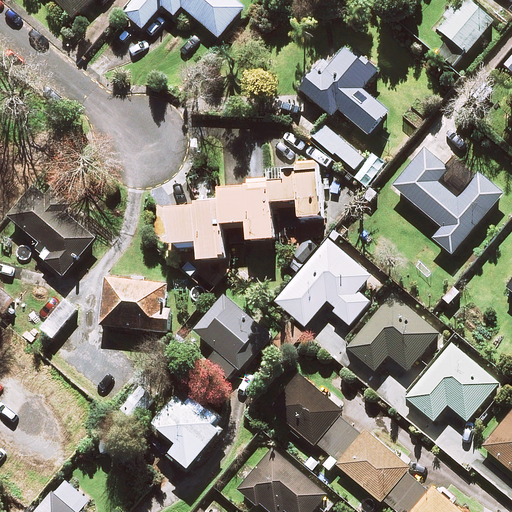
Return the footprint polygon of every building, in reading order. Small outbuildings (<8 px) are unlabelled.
[(94,0),(54,0),(73,20),(94,0)] [(138,0),(125,16),(143,31),(163,8),(175,18),(183,9),(219,40),(244,10),(232,0),(138,0)] [(493,23),(467,2),(458,13),(452,8),(447,14),(452,19),(440,33),(449,40),(439,52),(457,67),(493,23)] [(376,75),(345,50),(329,70),(321,64),(299,91),(332,117),(337,111),(369,137),(388,113),(362,92),(376,75)] [(364,159),(326,129),(317,140),(355,171),(364,159)] [(449,172),(425,151),(393,188),(443,230),(434,240),(452,255),(503,196),(479,176),(458,200),(439,184),(449,172)] [(383,162),(371,154),(357,178),(369,185),(383,162)] [(225,261),(222,228),(247,225),(249,243),(274,240),(271,207),(297,204),(299,221),(323,219),(318,164),(296,166),(297,181),(247,185),(249,201),(167,208),(171,247),(197,245),(198,264),(225,261)] [(47,198),(33,187),(8,218),(50,252),(43,261),(64,279),(96,240),(64,214),(72,205),(54,190),(47,198)] [(306,328),(329,302),(338,310),(335,314),(350,327),(370,304),(358,293),(372,277),(330,241),(277,303),(306,328)] [(314,250),(301,244),(289,268),(301,274),(314,250)] [(102,327),(169,335),(172,311),(165,310),(168,286),(107,279),(102,327)] [(439,335),(393,296),(348,350),(375,372),(389,356),(408,372),(439,335)] [(271,336),(225,297),(195,333),(217,351),(207,362),(231,383),(271,336)] [(77,311),(66,301),(41,330),(53,340),(77,311)] [(300,341),(286,328),(272,343),(286,356),(300,341)] [(500,384),(452,345),(407,400),(434,423),(448,406),(468,423),(500,384)] [(319,445),(339,419),(335,415),(339,411),(297,375),(269,409),(316,448),(319,445)] [(226,428),(183,391),(152,426),(177,448),(171,456),(189,471),(226,428)] [(511,411),(482,447),(511,471),(511,411)] [(384,501),(406,474),(409,470),(360,428),(356,433),(339,419),(319,445),(331,456),(323,466),(331,473),(337,466),(382,504),(384,501)] [(272,451),(239,493),(258,508),(261,504),(270,511),(283,511),(284,511),(314,511),(328,495),(272,451)] [(406,474),(384,501),(396,511),(459,511),(427,484),(423,489),(406,474)] [(78,511),(56,492),(38,511),(78,511)]
